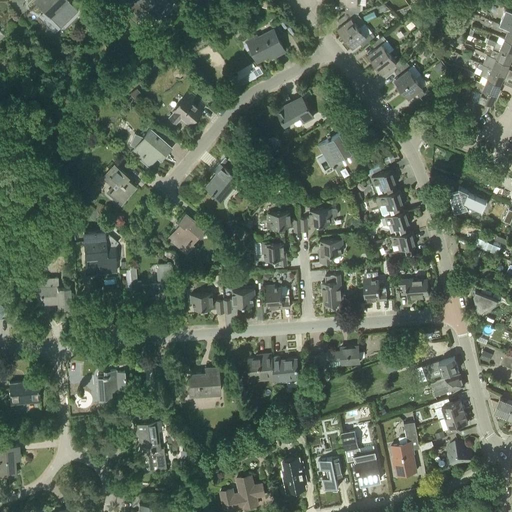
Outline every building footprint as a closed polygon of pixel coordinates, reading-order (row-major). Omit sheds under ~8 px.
[(67,10),(70,8),(72,6),(66,0),(34,0),(44,11),(49,6),(60,17),(67,10)] [(172,7),(165,0),(134,0),(128,6),(142,20),(149,14),(150,14),(151,13),(149,11),(154,5),(158,10),(154,14),(159,19),(172,7)] [(366,5),(366,0),(340,0),(340,4),(346,4),(346,11),(359,11),(360,11),(360,4),(363,5),(366,5)] [(381,12),(388,9),(385,3),(378,6),(381,12)] [(499,23),(511,29),(511,10),(506,8),(499,23)] [(374,10),(367,14),(369,19),(377,16),(374,10)] [(359,14),(359,11),(346,11),(345,14),(339,19),(343,23),(338,28),(345,38),(360,27),(365,22),(359,14)] [(410,30),(412,28),(415,25),(411,20),(407,24),(406,25),(410,30)] [(492,25),(502,29),(507,31),(505,38),(511,40),(511,29),(499,23),(494,21),(492,25)] [(462,43),(468,29),(458,25),(456,32),(457,33),(454,40),(462,43)] [(285,50),(273,27),(258,35),(257,33),(247,39),(257,59),(273,51),(275,55),(285,50)] [(371,33),(367,36),(360,27),(345,38),(353,47),(359,42),(363,47),(375,38),(371,33)] [(511,40),(505,38),(500,35),(497,41),(489,38),(488,42),(495,45),(511,52),(511,40)] [(375,63),(390,52),(382,43),(385,41),(382,36),(371,44),(375,48),(368,54),(375,63)] [(511,57),(511,52),(495,45),(490,55),(496,58),(509,64),(511,58),(511,57)] [(429,57),(433,51),(428,47),(424,53),(429,57)] [(398,69),(403,65),(399,60),(397,62),(390,52),(375,63),(382,73),(394,63),(398,69)] [(461,55),(458,53),(455,61),(465,65),(468,58),(461,55)] [(496,58),(490,55),(487,53),(483,64),(479,62),(508,75),(510,70),(507,69),(509,64),(496,58)] [(445,68),(440,61),(433,66),(439,73),(445,68)] [(238,87),(264,72),(259,64),(255,66),(253,62),(237,71),(238,73),(232,77),(238,87)] [(399,90),(416,77),(409,68),(411,66),(407,62),(403,65),(398,69),(395,71),(398,76),(395,79),(399,85),(397,87),(399,90)] [(506,79),(508,75),(479,62),(478,67),(490,72),(487,78),(501,84),(503,78),(506,79)] [(416,77),(399,90),(402,93),(404,91),(409,97),(416,92),(420,97),(425,93),(421,89),(423,87),(416,77)] [(498,89),(501,84),(487,78),(485,84),(480,82),(478,86),(483,88),(499,95),(501,91),(498,89)] [(497,99),(499,95),(483,88),(478,86),(471,100),(471,99),(465,103),(468,106),(473,102),(482,114),(487,110),(490,103),(492,104),(495,98),(497,99)] [(136,88),(130,93),(135,100),(142,95),(136,88)] [(188,124),(204,105),(188,92),(171,111),(173,112),(168,118),(175,124),(181,118),(188,124)] [(314,117),(302,95),(276,109),(285,125),(300,117),(304,123),(314,117)] [(477,118),(482,114),(473,102),(468,106),(477,118)] [(150,128),(143,136),(134,132),(129,143),(134,147),(131,150),(148,165),(157,155),(160,158),(165,152),(170,146),(150,128)] [(334,165),(337,164),(336,163),(342,160),(340,158),(352,151),(340,131),(318,144),(331,166),(334,165)] [(276,145),(271,142),(267,148),(273,152),(276,145)] [(223,200),(240,179),(220,162),(213,170),(216,173),(205,186),(222,201),(223,199),(223,200)] [(122,203),(136,187),(127,178),(129,176),(114,163),(102,176),(113,186),(112,188),(111,187),(106,192),(120,205),(122,203)] [(397,191),(395,185),(396,184),(393,174),(394,174),(392,169),(372,177),(375,185),(380,184),(384,195),(397,191)] [(482,211),(487,201),(468,193),(469,191),(459,186),(461,195),(451,198),(455,212),(468,208),(467,204),(482,211)] [(403,211),(401,205),(403,205),(400,195),(401,195),(400,190),(397,191),(384,195),(379,196),(381,205),(381,207),(383,215),(385,216),(390,215),(403,211)] [(360,191),(354,193),(356,202),(362,200),(360,191)] [(104,204),(98,202),(96,208),(102,210),(104,204)] [(90,207),(86,209),(92,219),(99,214),(96,209),(93,211),(90,207)] [(300,218),(301,231),(308,230),(308,225),(330,223),(330,216),(332,216),(336,215),(338,213),(337,208),(336,207),(331,208),(310,209),(310,217),(300,218)] [(410,232),(408,225),(409,225),(406,215),(407,215),(406,210),(403,211),(390,215),(385,216),(388,225),(393,223),(396,235),(410,232)] [(301,231),(300,218),(291,219),(290,211),(268,212),(269,221),(271,221),(272,227),(294,226),(295,231),(301,231)] [(200,237),(205,230),(184,212),(177,221),(179,223),(167,236),(186,253),(194,244),(192,242),(198,235),(200,237)] [(366,213),(360,215),(363,221),(368,219),(366,213)] [(234,220),(223,223),(226,234),(237,231),(234,220)] [(396,235),(391,236),(393,245),(399,244),(400,249),(389,252),(391,259),(415,253),(413,246),(415,246),(413,236),(414,236),(412,231),(410,232),(396,235)] [(233,239),(239,244),(244,238),(237,233),(233,239)] [(320,262),(333,261),(332,254),(341,253),(341,247),(343,247),(342,233),(334,233),(335,239),(321,240),(321,251),(319,251),(320,262)] [(498,253),(501,246),(477,236),(474,243),(498,253)] [(106,244),(106,238),(84,240),(86,274),(116,271),(114,244),(106,244)] [(284,253),(283,243),(270,244),(270,241),(262,241),(262,244),(262,253),(265,253),(265,259),(274,259),(275,266),(287,265),(286,253),(284,253)] [(173,298),(170,263),(147,265),(148,272),(157,272),(157,282),(141,284),(141,281),(137,281),(136,265),(129,266),(131,290),(141,289),(142,300),(173,298)] [(270,275),(265,271),(261,277),(266,281),(270,275)] [(341,303),(340,288),(341,288),(340,274),(325,275),(326,282),(322,282),(322,290),(323,290),(324,304),(341,303)] [(48,277),(47,276),(38,276),(36,277),(38,301),(38,308),(42,310),(53,310),(53,307),(58,307),(70,306),(69,288),(58,288),(58,286),(58,277),(48,277)] [(372,279),(372,276),(363,277),(365,299),(376,298),(376,300),(387,299),(386,287),(379,287),(378,278),(372,279)] [(413,279),(413,278),(398,279),(400,296),(407,296),(407,298),(415,298),(415,296),(429,295),(428,278),(413,279)] [(500,290),(502,286),(487,280),(485,284),(500,290)] [(275,286),(275,284),(266,285),(268,306),(276,306),(276,308),(290,307),(289,288),(286,286),(275,286)] [(224,299),(225,312),(231,311),(231,306),(253,304),(253,298),(255,297),(254,289),(233,290),(233,298),(224,299)] [(481,311),(496,303),(497,299),(475,290),(473,294),(477,309),(481,311)] [(225,312),(224,299),(213,300),(212,292),(190,294),(191,302),(194,302),(194,308),(216,307),(217,312),(225,312)] [(0,300),(0,318),(8,318),(8,300),(0,300)] [(359,362),(358,345),(341,346),(341,350),(320,352),(321,365),(330,365),(330,360),(342,359),(342,364),(359,362)] [(397,366),(420,359),(419,353),(416,345),(393,352),(397,366)] [(483,350),(480,358),(489,362),(492,353),(483,350)] [(511,355),(505,352),(501,362),(511,366),(511,355)] [(274,378),(272,357),(272,353),(264,353),(265,357),(248,358),(250,380),(274,378)] [(272,357),(274,378),(274,382),(298,381),(296,358),(280,360),(280,356),(272,357)] [(427,379),(458,369),(459,369),(454,357),(439,362),(432,364),(423,367),(427,379)] [(189,395),(219,393),(217,367),(205,367),(205,371),(188,373),(189,395)] [(116,371),(116,369),(103,370),(104,375),(97,376),(98,399),(98,398),(112,398),(111,390),(126,389),(125,370),(116,371)] [(464,385),(460,372),(448,376),(431,382),(435,394),(464,385)] [(11,402),(39,400),(38,380),(9,382),(11,402)] [(446,417),(464,411),(461,399),(450,403),(448,397),(434,401),(439,418),(445,416),(446,417)] [(511,401),(500,397),(494,411),(507,417),(511,405),(511,401)] [(384,408),(377,412),(380,418),(387,414),(384,408)] [(464,411),(446,417),(449,428),(446,429),(448,435),(460,431),(458,425),(468,422),(464,411)] [(139,452),(142,472),(167,469),(163,447),(161,448),(158,431),(162,430),(160,420),(148,421),(147,413),(136,414),(137,422),(134,423),(135,434),(139,433),(142,452),(139,452)] [(285,415),(278,417),(279,423),(286,422),(285,415)] [(397,474),(417,470),(410,437),(418,435),(414,420),(404,423),(406,435),(398,437),(399,443),(391,445),(397,474)] [(359,452),(354,429),(342,432),(345,450),(347,460),(355,458),(360,482),(381,478),(375,448),(359,452)] [(422,450),(434,446),(431,440),(420,444),(422,450)] [(455,466),(467,463),(471,450),(463,441),(450,444),(446,456),(455,466)] [(0,474),(15,474),(14,454),(18,454),(18,445),(0,446),(0,474)] [(342,474),(338,455),(318,460),(320,469),(326,468),(328,477),(322,478),(324,489),(333,487),(333,488),(338,487),(336,476),(342,474)] [(299,461),(298,457),(283,460),(285,470),(283,470),(287,490),(305,487),(304,482),(306,481),(302,461),(299,461)] [(254,484),(252,474),(237,477),(240,493),(234,494),(232,488),(221,491),(225,511),(258,504),(256,496),(264,494),(262,483),(254,484)] [(163,511),(164,504),(139,503),(139,511),(140,511),(139,511),(163,511)]
